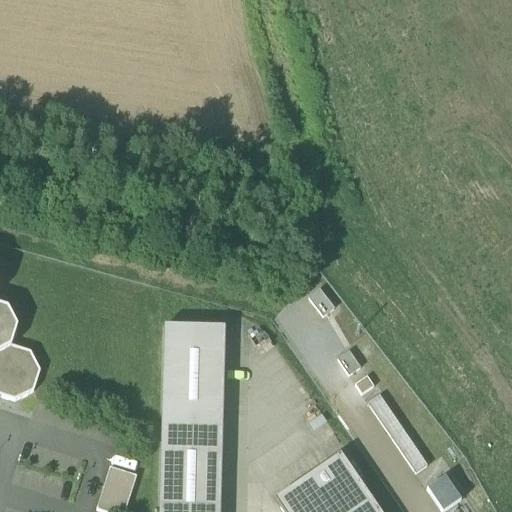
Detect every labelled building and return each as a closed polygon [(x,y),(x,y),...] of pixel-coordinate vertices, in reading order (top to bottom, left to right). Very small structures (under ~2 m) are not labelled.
[(0,400),(14,405),(33,395),(39,375),(29,357),(10,351),(16,331),(7,313),(0,310),(0,400)] [(163,331),(157,511),(218,511),(223,332),(163,331)] [(367,408),(415,478),(426,470),(378,400),(367,408)] [(273,504),(278,511),(375,511),(339,459),(273,504)] [(96,511),(125,511),(135,481),(109,472),(96,511)] [(425,494),(437,511),(449,511),(456,508),(460,505),(443,481),(425,494)]
